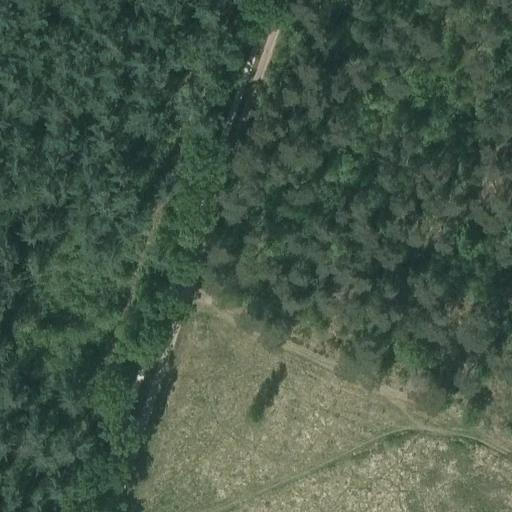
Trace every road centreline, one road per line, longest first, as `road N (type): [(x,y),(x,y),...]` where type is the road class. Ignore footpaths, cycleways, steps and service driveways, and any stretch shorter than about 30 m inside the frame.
road 1 (track): [(181,290),(511,460)]
road 2 (track): [(285,0),(181,290)]
road 3 (track): [(21,0),(250,97)]
road 4 (track): [(181,290),(105,511)]
